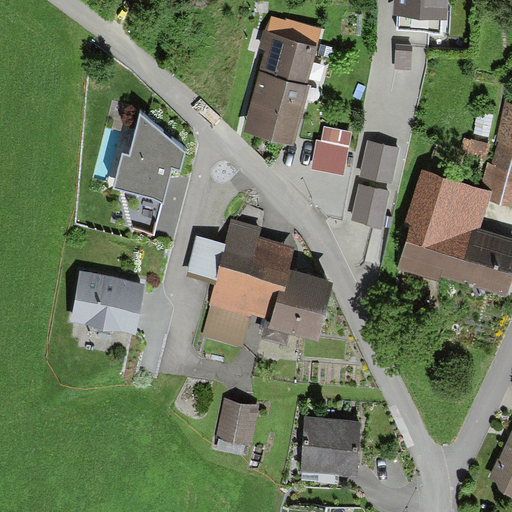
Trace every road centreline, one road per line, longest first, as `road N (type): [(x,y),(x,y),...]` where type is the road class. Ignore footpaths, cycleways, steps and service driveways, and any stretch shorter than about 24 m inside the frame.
road 1 (residential): [(432,471),(316,235),(218,135),(64,0)]
road 2 (residential): [(511,350),(459,455),(432,471)]
